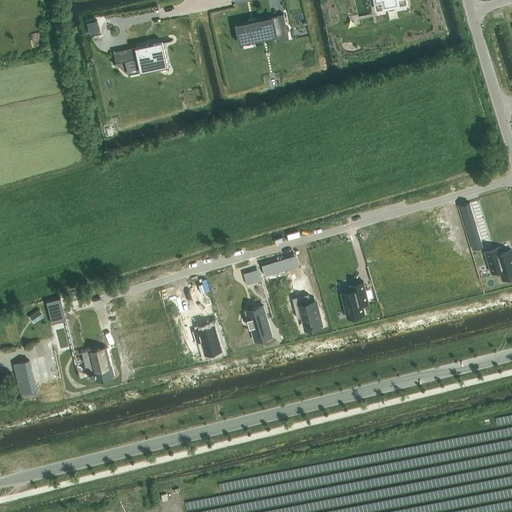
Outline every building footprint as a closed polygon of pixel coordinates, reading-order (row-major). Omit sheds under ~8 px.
[(237,19),(236,19),(242,50),(243,49),(242,42),(275,35),(275,32),(286,30),(288,39),(289,38),(286,24),(276,26),(276,23),(273,23),(272,17),(238,24),(237,19)] [(128,60),(113,63),(113,64),(139,58),(141,67),(167,62),(163,42),(172,40),(171,40),(148,45),(148,44),(147,44),(147,45),(126,49),(128,60)] [(473,217),(464,219),(473,250),(483,247),(473,217)] [(499,247),(484,251),(491,272),(499,270),(502,279),(511,276),(511,251),(511,249),(501,252),(499,247)] [(283,257),(260,264),(263,274),(286,268),(283,257)] [(406,304),(423,298),(416,276),(417,276),(417,275),(400,280),(398,273),(384,269),(379,282),(402,290),(406,304)] [(251,271),(244,273),(247,284),(254,282),(251,271)] [(341,293),(347,318),(364,313),(362,304),(363,303),(363,301),(367,300),(368,303),(369,302),(363,281),(350,285),(352,290),(341,293)] [(311,298),(295,302),(299,320),(305,319),(307,328),(322,324),(317,304),(312,305),(311,298)] [(263,305),(246,310),(253,335),(270,330),(263,305)] [(120,306),(111,309),(117,333),(126,331),(122,316),(127,315),(125,307),(120,308),(120,306)] [(39,309),(34,312),(39,319),(44,316),(39,309)] [(63,309),(49,312),(52,324),(65,320),(63,309)] [(169,343),(162,319),(150,322),(154,337),(146,339),(145,336),(135,339),(140,358),(148,356),(151,367),(168,362),(163,345),(169,343)] [(213,324),(198,329),(206,354),(221,349),(213,324)] [(91,349),(81,352),(87,376),(91,375),(91,376),(96,375),(96,378),(113,374),(112,367),(111,367),(106,347),(90,351),(90,350),(91,350),(91,349)] [(36,390),(29,360),(13,364),(20,394),(36,390)]
